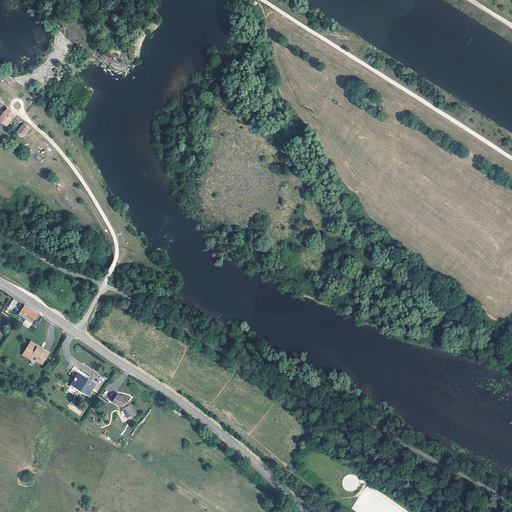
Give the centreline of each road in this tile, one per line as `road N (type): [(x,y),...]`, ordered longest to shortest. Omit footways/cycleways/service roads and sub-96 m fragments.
road 1 (track): [(511,158),(262,0)]
road 2 (secondary): [(309,511),(197,414),(76,333)]
road 3 (residential): [(110,273),(112,232),(79,176),(30,123)]
